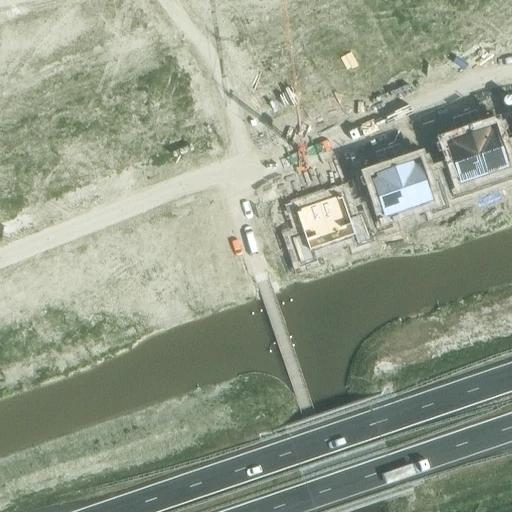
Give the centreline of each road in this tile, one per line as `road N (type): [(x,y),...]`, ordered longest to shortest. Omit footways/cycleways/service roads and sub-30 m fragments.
road 1 (trunk): [(511,377),(118,511)]
road 2 (track): [(251,164),(325,148),(511,77)]
road 3 (trunk): [(268,511),(511,428)]
